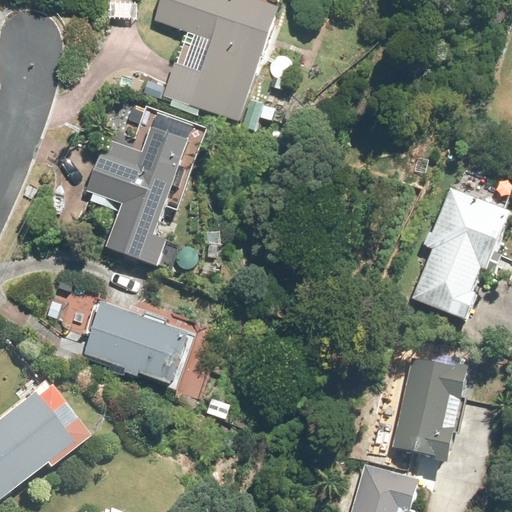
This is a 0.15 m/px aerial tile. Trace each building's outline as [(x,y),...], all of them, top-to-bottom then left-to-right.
[(214,36),(193,99),(242,116),(282,0),(164,0),(159,17),(214,36)] [(95,189),(92,197),(121,208),(109,241),(161,260),(170,232),(158,228),(168,201),(180,206),(212,117),(174,103),(172,109),(149,101),(134,144),(107,135),(89,187),(95,189)] [(431,241),(426,252),(436,260),(414,307),(472,333),(482,310),(476,308),(487,285),(491,286),(492,282),(499,286),(507,270),(501,267),(511,241),(511,225),(454,200),(435,242),(431,241)] [(141,366),(174,377),(172,385),(179,387),(199,327),(169,317),(170,313),(150,307),(150,310),(105,296),(104,301),(99,300),(90,328),(94,329),(87,349),(129,362),(128,366),(141,371),(141,366)] [(31,346),(79,362),(83,350),(36,333),(31,346)] [(398,444),(397,450),(437,455),(439,452),(452,454),(473,357),(417,344),(394,443),(398,444)] [(500,384),(507,355),(479,349),(473,378),(500,384)] [(47,464),(89,431),(49,380),(47,382),(45,379),(0,413),(0,491),(43,458),(47,464)] [(213,396),(207,413),(226,420),(232,402),(213,396)] [(367,467),(353,511),(412,511),(421,482),(367,467)]
